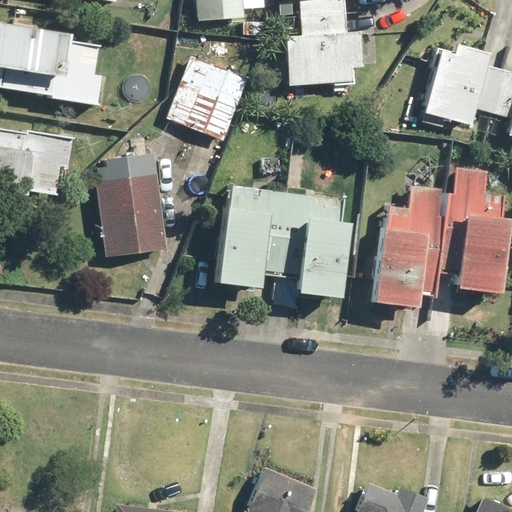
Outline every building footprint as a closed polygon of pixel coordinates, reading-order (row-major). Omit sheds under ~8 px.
[(195,0),(196,17),(242,17),(242,0),(195,0)] [(298,0),(300,35),(286,35),(287,82),(351,80),(350,63),(365,62),(364,30),(344,30),(343,0),(298,0)] [(0,86),(96,103),(101,75),(96,74),(101,45),(65,39),(67,30),(0,18),(0,86)] [(511,73),(485,67),(489,51),(457,43),(454,54),(437,50),(422,113),(470,125),(475,106),(511,115),(507,134),(511,135),(511,73)] [(245,78),(189,56),(165,117),(221,139),(245,78)] [(0,127),(0,188),(21,192),(22,189),(54,193),(58,166),(66,168),(71,137),(0,127)] [(105,166),(97,167),(99,181),(94,181),(104,255),(163,247),(150,153),(104,159),(105,166)] [(455,285),(501,289),(508,217),(499,216),(501,196),(482,194),(484,167),(456,165),(454,192),(432,190),(434,178),(407,175),(404,207),(388,206),(386,226),(378,225),(371,298),(415,302),(416,290),(436,292),(438,268),(457,269),(455,285)] [(297,273),(296,289),(341,292),(345,220),(338,220),(340,196),(229,189),(227,213),(221,212),(217,281),(259,284),(260,271),(297,273)] [(301,511),(311,489),(263,470),(246,511),(301,511)] [(419,511),(424,500),(371,480),(359,511),(419,511)] [(511,511),(511,509),(480,497),(474,511),(511,511)]
